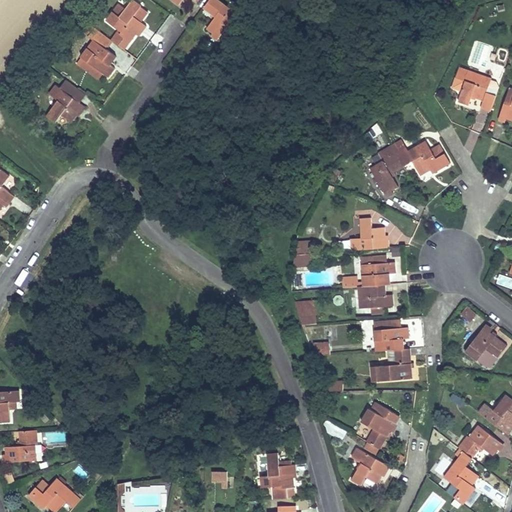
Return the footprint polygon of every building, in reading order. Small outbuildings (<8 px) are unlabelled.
[(110,40),(112,41),(118,45),(124,37),(130,43),(139,32),(142,34),(147,26),(142,23),(135,17),(142,7),(143,6),(134,0),(132,0),(126,9),(119,3),(106,20),(118,29),(110,40)] [(237,14),(218,0),(209,0),(204,7),(213,13),(216,15),(214,19),(207,28),(219,38),(237,14)] [(135,17),(142,23),(150,13),(142,7),(135,17)] [(112,41),(110,40),(95,28),(89,36),(93,40),(106,49),(112,41)] [(130,43),(124,37),(118,45),(125,50),(130,43)] [(106,49),(93,40),(80,56),(102,73),(108,77),(115,69),(110,65),(116,57),(106,49)] [(102,73),(80,56),(76,62),(98,79),(102,73)] [(491,79),(459,68),(452,88),(462,91),(458,102),(468,105),(472,96),(483,100),(481,109),(491,112),(499,89),(489,85),(491,79)] [(86,107),(56,84),(49,93),(58,100),(46,116),(55,123),(62,115),(71,122),(79,113),(81,114),(86,107)] [(511,88),(509,88),(500,116),(511,119),(511,88)] [(450,163),(445,153),(436,158),(431,150),(426,140),(397,157),(396,154),(370,169),(385,194),(399,186),(393,177),(391,173),(395,171),(413,161),(421,175),(430,170),(432,173),(450,163)] [(431,150),(436,158),(445,153),(439,145),(431,150)] [(0,211),(7,202),(9,204),(15,197),(1,187),(9,176),(1,170),(0,170),(0,211)] [(405,200),(402,205),(414,211),(416,206),(405,200)] [(351,239),(352,251),(390,248),(389,239),(386,239),(385,227),(372,228),(372,218),(360,218),(362,238),(351,239)] [(315,241),(297,242),(294,265),(315,264),(314,253),(317,253),(315,241)] [(360,257),(362,286),(363,286),(385,284),(386,284),(390,284),(389,274),(395,273),(395,262),(387,262),(386,255),(360,257)] [(362,286),(358,286),(360,308),(372,307),(384,306),(394,306),(393,294),(386,294),(385,284),(363,286),(362,286)] [(314,300),(295,301),(297,309),(314,308),(314,300)] [(467,305),(461,315),(472,322),(478,312),(467,305)] [(314,308),(297,309),(302,324),(315,323),(314,308)] [(387,350),(404,349),(403,339),(409,338),(409,327),(401,328),(400,320),(375,321),(376,329),(374,329),(375,351),(387,350)] [(507,345),(484,327),(465,351),(477,360),(486,349),(498,358),(507,345)] [(330,343),(314,344),(318,355),(331,354),(330,343)] [(318,355),(314,344),(309,344),(313,355),(318,355)] [(404,349),(387,350),(388,365),(381,366),(372,366),(374,381),(382,381),(412,378),(410,348),(404,349)] [(326,379),(326,391),(343,391),(343,379),(326,379)] [(19,390),(0,391),(0,420),(0,423),(10,422),(9,410),(9,402),(13,401),(19,401),(19,390)] [(485,403),(478,412),(508,435),(511,429),(511,427),(511,425),(511,412),(509,410),(511,405),(511,399),(505,394),(494,410),(485,403)] [(391,411),(375,402),(371,409),(369,408),(361,421),(374,428),(366,441),(380,449),(395,423),(386,418),(391,411)] [(399,416),(391,411),(386,418),(395,423),(399,416)] [(330,419),(324,429),(342,439),(347,430),(330,419)] [(460,448),(463,451),(443,476),(460,489),(454,497),(463,504),(475,488),(472,484),(478,475),(466,465),(478,449),(481,446),(484,449),(492,455),(501,442),(478,424),(460,448)] [(34,430),(19,431),(20,442),(20,446),(16,446),(5,446),(6,461),(36,460),(34,430)] [(390,467),(357,447),(351,457),(361,462),(351,479),(361,485),(366,477),(377,483),(384,472),(386,473),(390,467)] [(277,487),(278,499),(288,498),(287,488),(295,488),(294,474),(297,473),(296,465),(292,465),(292,461),(279,462),(278,453),(268,454),(269,476),(261,477),(262,487),(277,487)] [(227,486),(228,469),(209,468),(209,486),(227,486)] [(81,499),(58,478),(43,494),(36,487),(29,495),(43,509),(47,505),(55,511),(56,511),(67,500),(74,507),(81,499)]
